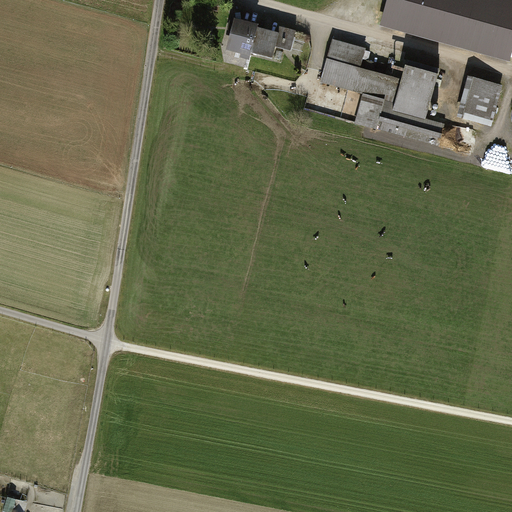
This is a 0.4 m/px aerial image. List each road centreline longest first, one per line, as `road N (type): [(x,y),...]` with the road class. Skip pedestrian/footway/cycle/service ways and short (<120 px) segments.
road 1 (track): [(511,421),(108,343),(0,311)]
road 2 (tertiary): [(160,0),(76,511)]
road 3 (track): [(152,51),(296,88),(313,76),(327,21)]
road 4 (track): [(461,58),(453,120),(498,133),(511,86)]
